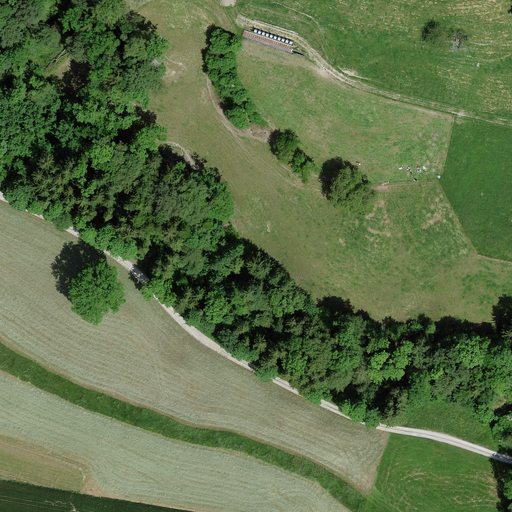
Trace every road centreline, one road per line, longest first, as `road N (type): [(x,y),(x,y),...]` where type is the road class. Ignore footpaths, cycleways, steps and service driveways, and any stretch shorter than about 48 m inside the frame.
road 1 (track): [(511,455),(365,420),(227,352),(125,261),(0,198)]
road 2 (track): [(309,52),(336,75),(386,95),(511,125)]
